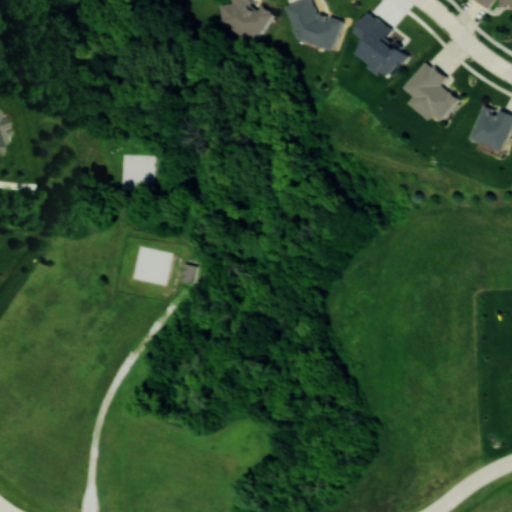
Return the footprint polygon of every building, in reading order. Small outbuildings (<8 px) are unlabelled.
[(230,0),(231,3),(219,4),(221,24),(248,41),(254,41),(272,12),(263,6),(249,8),(248,0),(230,0)] [(341,20),(314,11),(316,3),(306,0),(297,0),(286,35),(331,49),(341,20)] [(470,138),(501,150),(511,119),(511,112),(483,102),(470,138)] [(0,153),(4,153),(2,143),(13,141),(7,112),(0,114),(0,111),(0,153)] [(187,260),(184,280),(197,283),(201,263),(187,260)]
